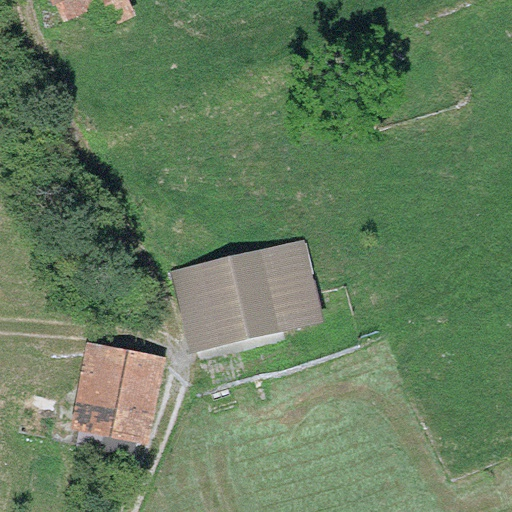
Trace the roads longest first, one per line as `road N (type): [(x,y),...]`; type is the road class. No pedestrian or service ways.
road 1 (track): [(125,511),(161,426),(175,375),(173,346),(146,256),(52,82),(23,0)]
road 2 (track): [(0,324),(173,346)]
